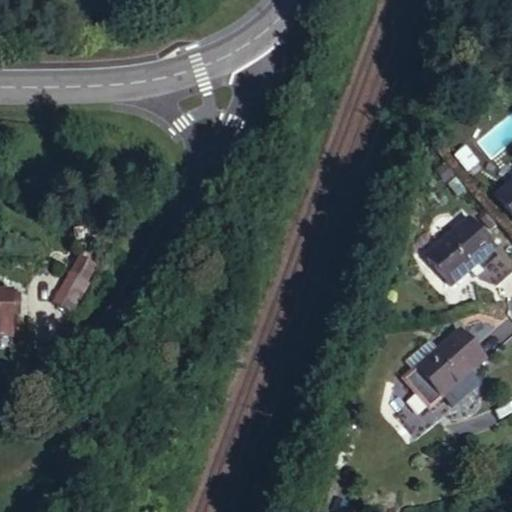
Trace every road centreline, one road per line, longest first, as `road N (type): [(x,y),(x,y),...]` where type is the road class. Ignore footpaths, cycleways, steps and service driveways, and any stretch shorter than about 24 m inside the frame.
road 1 (residential): [(174,204),(108,297),(0,395)]
road 2 (residential): [(174,204),(287,1)]
road 3 (tertiary): [(287,1),(228,47),(145,70)]
road 4 (tertiary): [(145,70),(0,85)]
road 5 (residential): [(145,70),(173,125),(174,204)]
